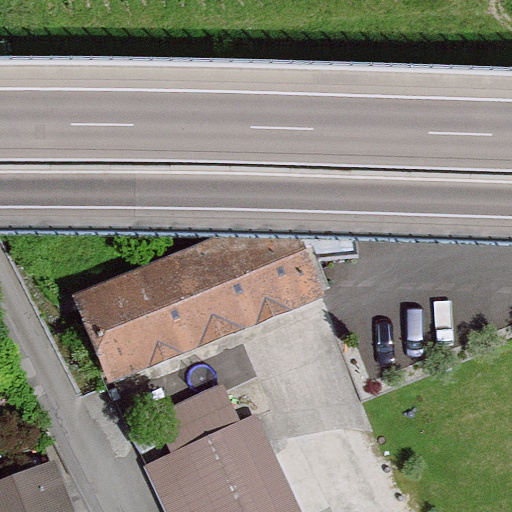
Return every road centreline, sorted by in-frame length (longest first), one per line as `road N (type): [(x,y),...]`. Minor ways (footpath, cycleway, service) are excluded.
road 1 (motorway): [(511,136),(0,124)]
road 2 (motorway): [(0,189),(511,200)]
road 3 (residential): [(108,511),(0,290)]
